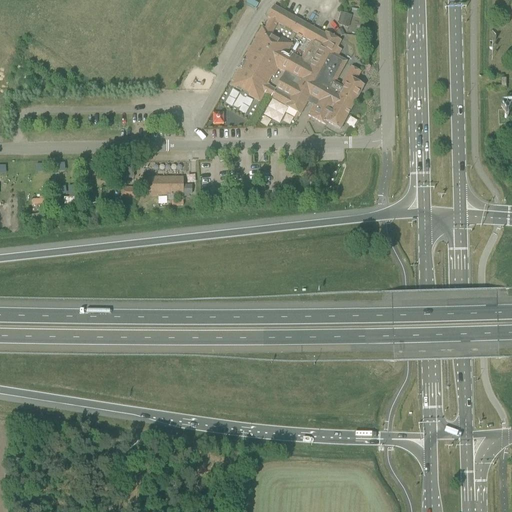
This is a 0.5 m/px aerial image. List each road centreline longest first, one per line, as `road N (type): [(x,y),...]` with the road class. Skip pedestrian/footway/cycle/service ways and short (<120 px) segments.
road 1 (motorway): [(0,336),(511,333)]
road 2 (motorway): [(511,312),(0,315)]
road 3 (motorway): [(0,390),(313,433),(430,437)]
road 4 (motorway): [(424,214),(0,260)]
road 5 (unclassified): [(388,140),(0,150)]
road 6 (primary): [(424,214),(430,437)]
road 7 (primary): [(466,436),(460,214)]
road 8 (primary): [(417,0),(424,214)]
road 9 (primary): [(460,214),(455,0)]
road 10 (unclassified): [(388,140),(384,0)]
